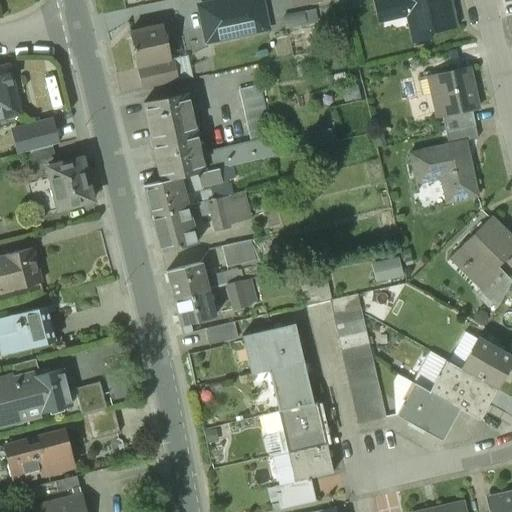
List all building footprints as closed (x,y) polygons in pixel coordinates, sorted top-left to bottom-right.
[(260,0),(229,0),(199,7),(206,41),(266,29),(260,0)] [(373,0),(372,0),(376,18),(406,11),(407,19),(405,19),(411,43),(429,39),(428,33),(453,27),(446,0),(373,0)] [(162,24),(129,31),(137,67),(170,59),(162,24)] [(170,59),(137,67),(142,90),(178,81),(173,59),(170,59)] [(7,66),(0,67),(0,118),(19,113),(7,66)] [(466,68),(433,76),(437,92),(432,93),(437,117),(441,116),(471,110),(476,109),(466,68)] [(258,84),(238,89),(250,143),(270,138),(258,84)] [(186,93),(144,102),(162,181),(163,181),(218,168),(225,167),(274,156),(270,138),(250,143),(200,154),(186,93)] [(471,110),(441,116),(445,132),(474,125),(471,110)] [(51,120),(17,129),(22,153),(29,151),(52,145),(57,144),(51,120)] [(474,125),(445,132),(448,145),(465,141),(477,139),(474,125)] [(448,145),(409,153),(414,179),(439,174),(445,203),(476,197),(465,141),(448,145)] [(52,145),(29,151),(32,164),(55,158),(52,145)] [(82,158),(47,167),(58,210),(93,201),(82,158)] [(225,167),(218,168),(221,181),(228,179),(225,167)] [(218,168),(163,181),(162,181),(143,185),(151,214),(186,206),(183,193),(202,189),(201,186),(221,181),(218,168)] [(222,198),(207,201),(210,213),(216,238),(230,234),(222,198)] [(186,206),(151,214),(160,251),(196,243),(189,218),(210,213),(207,201),(186,206)] [(511,239),(489,217),(448,258),(450,260),(457,253),(467,262),(460,269),(463,271),(464,270),(481,287),(499,269),(497,266),(511,251),(511,239)] [(250,240),(221,247),(226,268),(254,261),(250,240)] [(31,248),(2,255),(11,290),(40,282),(31,248)] [(401,254),(373,261),(377,280),(405,274),(401,254)] [(200,262),(166,271),(173,299),(207,290),(226,285),(223,273),(204,278),(200,262)] [(237,269),(223,273),(226,285),(240,282),(237,269)] [(481,287),(478,291),(492,304),(509,278),(499,269),(481,287)] [(325,271),(299,277),(306,306),(329,301),(331,300),(325,271)] [(240,282),(226,285),(233,310),(247,306),(240,282)] [(207,290),(173,299),(180,325),(214,316),(207,290)] [(331,300),(329,301),(332,314),(360,307),(357,294),(331,300)] [(41,307),(0,317),(0,349),(1,355),(55,341),(49,318),(44,319),(41,307)] [(360,307),(332,314),(335,326),(363,319),(360,307)] [(363,319),(335,326),(338,338),(365,332),(363,319)] [(234,323),(204,330),(208,346),(238,339),(234,323)] [(293,325),(242,337),(250,374),(269,370),(302,362),(293,325)] [(365,332),(338,338),(341,350),(368,344),(365,332)] [(511,357),(509,356),(478,338),(461,369),(495,389),(511,359),(511,357)] [(368,344),(341,350),(344,362),(371,356),(368,344)] [(371,356),(344,362),(347,374),(374,368),(371,356)] [(34,360),(11,366),(14,376),(15,380),(31,376),(31,375),(38,373),(34,360)] [(461,369),(446,361),(429,392),(457,408),(478,420),(495,389),(461,369)] [(302,362),(269,370),(275,395),(279,395),(282,410),(311,403),(302,362)] [(38,373),(31,375),(31,376),(15,380),(14,376),(0,380),(0,421),(9,419),(14,422),(21,420),(24,415),(71,403),(62,367),(38,373)] [(374,368),(347,374),(349,386),(377,380),(374,368)] [(377,380),(349,386),(352,398),(379,392),(377,380)] [(98,382),(74,388),(81,415),(86,413),(105,408),(98,382)] [(429,392),(412,383),(394,414),(440,439),(457,408),(429,392)] [(379,392),(352,398),(355,411),(382,404),(379,392)] [(282,410),(277,411),(263,415),(267,433),(282,429),(287,452),(325,443),(316,402),(282,410)] [(382,404),(355,411),(358,424),(385,418),(382,404)] [(105,408),(86,413),(93,440),(120,433),(113,406),(105,408)] [(62,432),(7,446),(4,451),(6,459),(11,462),(8,467),(11,476),(16,479),(70,465),(73,460),(67,435),(62,432)] [(325,443),(287,452),(293,481),(310,477),(332,472),(325,443)] [(76,476),(55,481),(58,493),(79,488),(76,476)] [(293,481),(275,485),(280,509),(315,501),(310,477),(293,481)] [(511,511),(511,491),(499,494),(501,502),(486,505),(487,511),(511,511)] [(85,511),(81,495),(24,510),(24,511),(85,511)] [(461,511),(460,503),(423,511),(461,511)]
